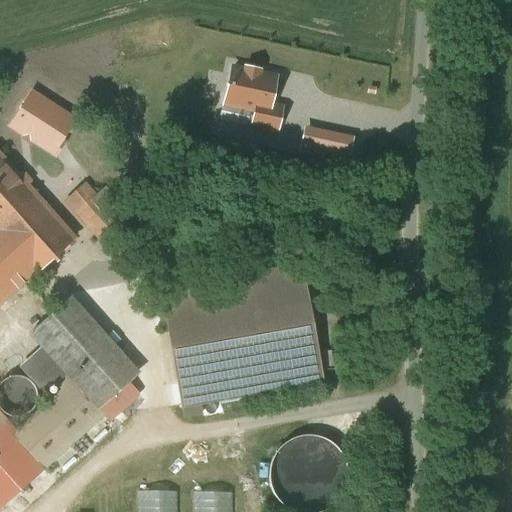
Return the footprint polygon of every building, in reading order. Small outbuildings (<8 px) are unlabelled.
[(0,223),(33,193),(0,155),(0,223)] [(131,220),(104,190),(95,198),(122,227),(131,220)] [(0,303),(73,238),(33,193),(0,223),(0,303)] [(122,227),(95,198),(77,214),(109,250),(127,234),(122,227)] [(300,268),(161,293),(168,331),(169,331),(182,406),(321,381),(312,330),(311,330),(300,268)] [(128,383),(60,307),(30,334),(67,375),(98,410),(128,383)] [(98,410),(67,375),(57,384),(63,391),(14,435),(43,467),(102,414),(108,421),(138,394),(128,383),(98,410)] [(35,405),(37,397),(35,389),(30,382),(24,378),(16,376),(8,378),(1,383),(0,384),(0,409),(2,412),(8,416),(16,418),(24,416),(31,411),(35,405)] [(285,511),(345,504),(337,438),(278,444),(285,511)]
